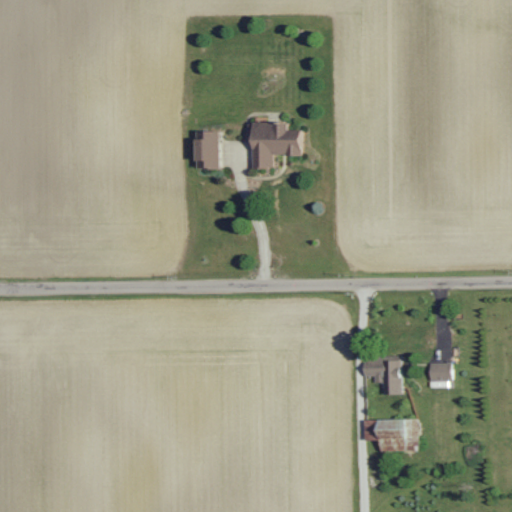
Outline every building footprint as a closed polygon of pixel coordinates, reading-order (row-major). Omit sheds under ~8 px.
[(252,168),(274,168),(274,156),(303,156),(303,130),(287,130),(287,123),(252,123),(252,168)] [(220,131),(196,131),(195,168),(219,169),(220,131)] [(384,395),(403,395),(402,361),(384,362),(384,368),(365,369),(365,377),(376,376),(376,384),(384,383),(384,395)] [(453,382),(453,363),(431,364),(431,382),(453,382)] [(418,452),(418,419),(365,420),(365,440),(379,440),(379,452),(418,452)]
